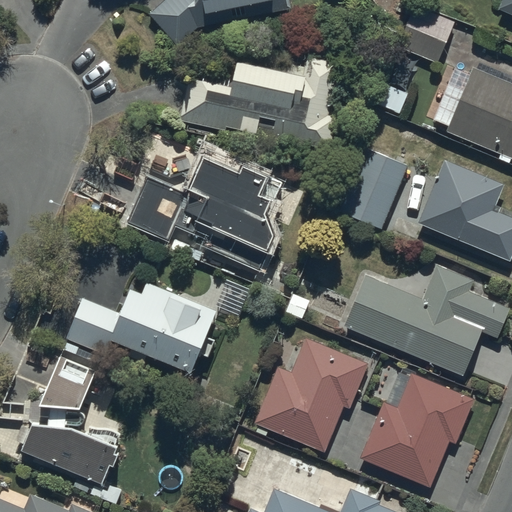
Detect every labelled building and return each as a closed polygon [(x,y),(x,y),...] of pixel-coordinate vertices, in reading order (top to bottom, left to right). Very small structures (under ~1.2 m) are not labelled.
[(176,42),(199,24),(290,7),(288,0),(161,0),(149,10),(176,42)] [(511,10),(511,0),(499,0),(498,4),(511,10)] [(417,1),(398,43),(436,60),(454,17),(417,1)] [(192,70),(180,117),(263,138),(265,131),(328,146),(336,113),(327,111),(339,61),(305,53),(301,69),(237,53),(230,79),(192,70)] [(444,127),(497,149),(495,155),(509,161),(511,155),(511,75),(475,60),(466,82),(449,75),(437,104),(451,110),(444,127)] [(382,79),(373,99),(399,111),(408,90),(382,79)] [(407,162),(364,143),(336,204),(380,223),(407,162)] [(150,166),(140,186),(127,215),(168,235),(176,218),(194,227),(195,225),(208,230),(203,240),(259,264),(275,227),(268,211),(282,178),(266,171),(267,169),(243,158),(240,165),(205,150),(203,155),(196,170),(171,176),(150,166)] [(501,179),(442,156),(416,218),(507,255),(511,242),(511,213),(490,205),(501,179)] [(363,271),(342,321),(461,372),(480,328),(495,335),(508,305),(467,288),(471,278),(434,262),(420,295),(363,271)] [(66,334),(69,335),(65,346),(97,359),(102,349),(105,350),(111,333),(190,366),(198,347),(208,351),(215,335),(204,330),(214,307),(147,280),(144,289),(130,283),(120,309),(82,294),(66,334)] [(291,369),(278,363),(253,419),(322,449),(343,403),(348,405),(368,360),(307,333),(291,369)] [(94,366),(62,350),(41,392),(80,396),(94,366)] [(409,374),(386,365),(373,397),(381,400),(360,455),(430,483),(448,438),(454,440),(472,395),(411,370),(409,374)] [(21,445),(80,470),(74,483),(117,501),(123,487),(103,479),(111,458),(114,459),(120,445),(115,444),(118,437),(71,418),(64,418),(65,407),(49,406),(48,417),(33,415),(29,426),(22,423),(16,437),(23,440),(21,445)] [(401,511),(377,501),(378,498),(349,486),(337,511),(336,511),(273,484),(261,511),(248,506),(244,511),(401,511)] [(97,511),(72,502),(70,507),(31,491),(25,505),(0,494),(0,511),(97,511)]
